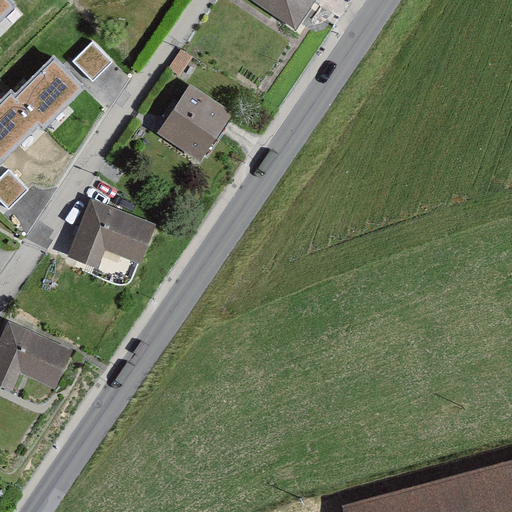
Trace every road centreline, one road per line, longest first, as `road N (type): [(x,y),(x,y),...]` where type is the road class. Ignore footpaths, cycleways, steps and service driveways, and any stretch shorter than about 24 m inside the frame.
road 1 (tertiary): [(381,0),(38,511)]
road 2 (residential): [(204,0),(0,310)]
